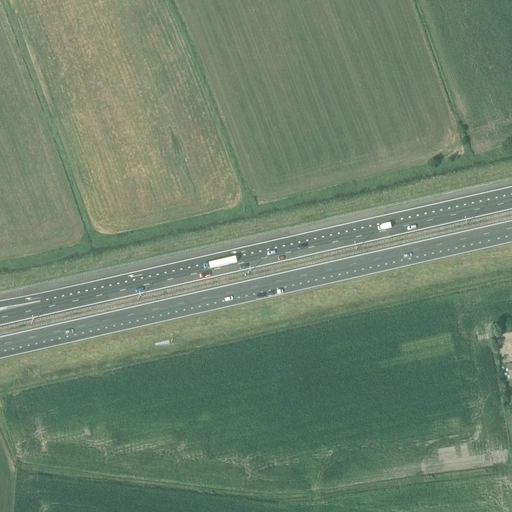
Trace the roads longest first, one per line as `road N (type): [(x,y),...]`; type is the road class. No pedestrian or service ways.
road 1 (motorway): [(0,344),(511,228)]
road 2 (motorway): [(511,202),(44,307)]
